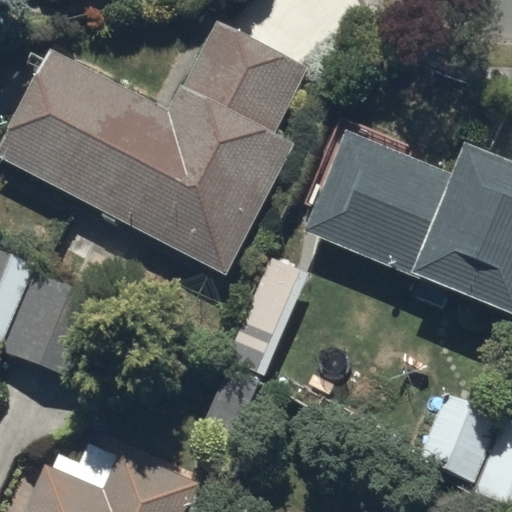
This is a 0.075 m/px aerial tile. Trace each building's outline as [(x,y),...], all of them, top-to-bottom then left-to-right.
[(272,138),(308,67),(215,19),(168,111),(51,51),(0,150),(0,158),(226,274),(292,148),(272,138)] [(511,311),(511,161),(466,143),(455,169),(347,124),(307,222),(414,266),(412,270),(511,311)] [(37,266),(0,249),(0,340),(5,343),(37,266)] [(114,303),(37,272),(5,351),(82,382),(114,303)] [(230,449),(258,380),(227,367),(199,436),(230,449)] [(473,492),(503,411),(447,391),(417,471),(473,492)] [(511,417),(508,416),(477,495),(511,509),(511,417)] [(188,511),(200,485),(121,451),(104,491),(43,464),(22,511),(188,511)]
